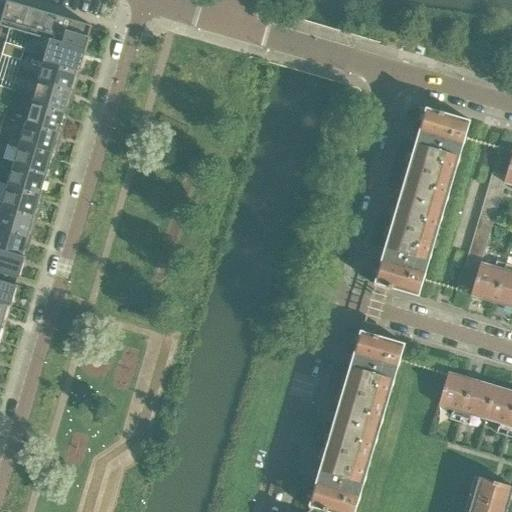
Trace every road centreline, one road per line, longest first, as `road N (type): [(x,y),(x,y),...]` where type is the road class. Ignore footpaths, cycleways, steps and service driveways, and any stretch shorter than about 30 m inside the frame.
road 1 (residential): [(144,0),(0,488)]
road 2 (residential): [(150,0),(393,72)]
road 3 (residential): [(261,511),(330,279)]
road 4 (residential): [(330,279),(393,72)]
road 5 (residential): [(511,349),(362,305),(330,279)]
road 6 (residential): [(393,72),(511,103)]
